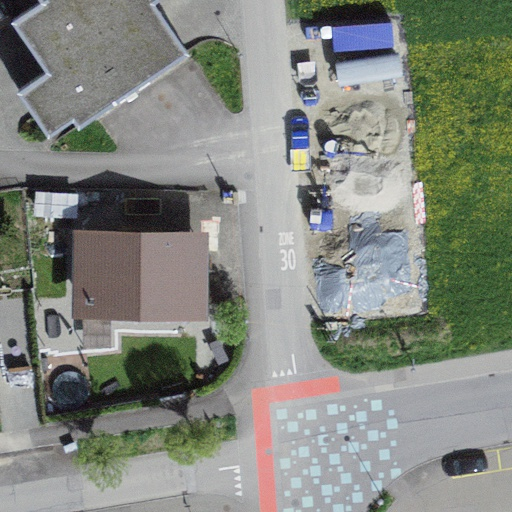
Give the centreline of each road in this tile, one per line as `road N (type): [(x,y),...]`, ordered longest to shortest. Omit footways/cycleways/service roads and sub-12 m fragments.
road 1 (residential): [(263,0),(303,454)]
road 2 (residential): [(303,454),(0,500)]
road 3 (residential): [(303,454),(511,413)]
